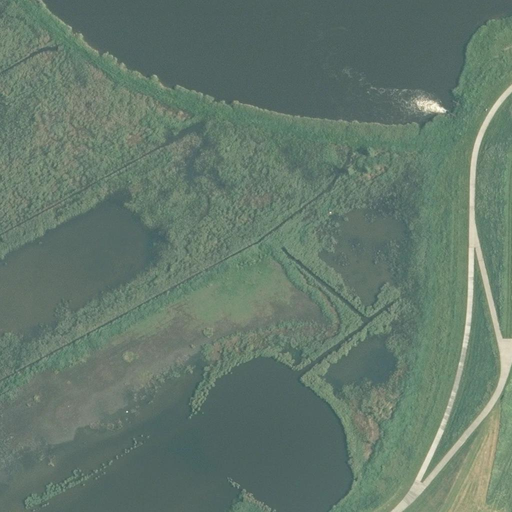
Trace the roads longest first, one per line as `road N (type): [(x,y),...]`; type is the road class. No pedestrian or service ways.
road 1 (track): [(511,161),(508,362)]
road 2 (track): [(443,511),(499,389)]
